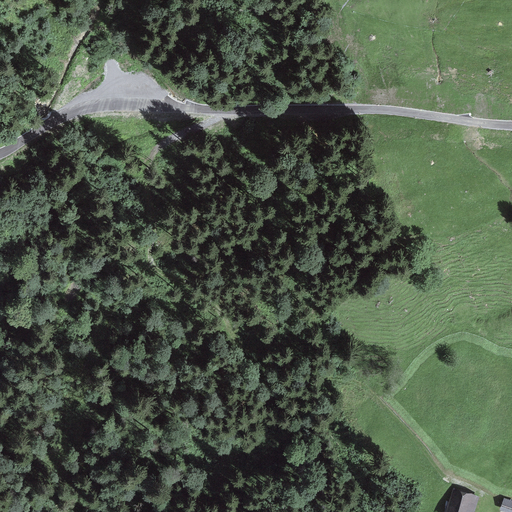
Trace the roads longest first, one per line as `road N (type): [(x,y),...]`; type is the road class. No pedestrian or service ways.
road 1 (track): [(223,111),(151,156),(151,262),(216,301),(242,348),(366,387),(453,481)]
road 2 (track): [(511,125),(390,109),(98,111),(57,120),(0,152)]
